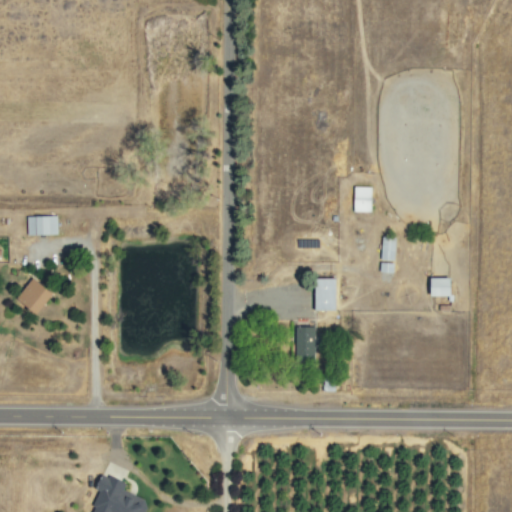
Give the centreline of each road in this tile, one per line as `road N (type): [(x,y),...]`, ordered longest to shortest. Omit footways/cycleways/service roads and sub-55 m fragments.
road 1 (residential): [(221,511),(225,0)]
road 2 (residential): [(511,419),(0,416)]
